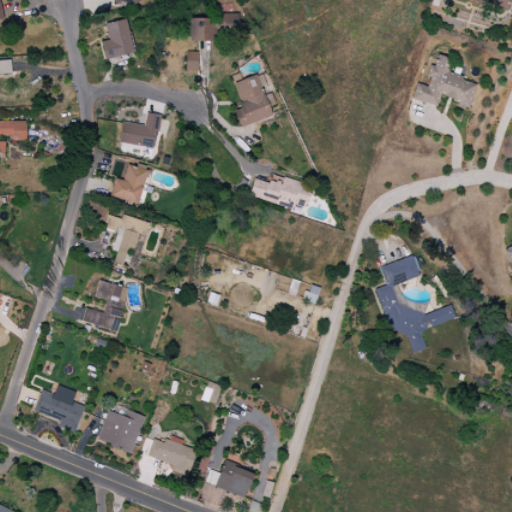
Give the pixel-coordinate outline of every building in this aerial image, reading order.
[(509,0),(463,0),(508,9),(509,0)] [(213,19),(189,18),(189,37),(237,38),(238,14),(213,14),(213,19)] [(132,54),(125,20),(105,23),(108,40),(100,42),(103,59),(132,54)] [(411,100),(436,107),(439,98),(469,107),(476,83),(446,74),(451,59),(438,55),(434,66),(429,65),(426,76),(429,77),(426,87),(416,83),(411,100)] [(0,61),(0,74),(11,74),(10,61),(0,61)] [(233,82),(240,109),(233,111),(238,127),(271,117),(268,106),(273,104),(270,94),(263,96),(260,84),(264,83),(261,74),(233,82)] [(121,123),(119,144),(154,149),(158,115),(145,114),(144,125),(121,123)] [(25,141),(25,122),(0,121),(0,137),(12,138),(12,141),(25,141)] [(138,204),(145,170),(126,166),(123,180),(113,179),(109,198),(138,204)] [(302,213),(310,186),(271,176),(269,184),(253,179),(248,197),(302,213)] [(149,223),(122,216),(121,220),(106,215),(103,228),(116,232),(111,250),(116,252),(113,263),(127,268),(137,234),(145,237),(149,223)] [(378,267),(384,286),(374,289),(383,317),(382,319),(384,327),(406,337),(412,354),(425,350),(420,336),(423,330),(455,319),(450,306),(421,315),(401,306),(394,285),(416,278),(418,272),(413,256),(378,267)] [(117,331),(124,304),(117,302),(120,286),(98,281),(94,298),(105,301),(102,313),(84,309),(81,322),(117,331)] [(75,433),(83,406),(71,403),(75,392),(56,386),(53,394),(40,390),(33,411),(59,420),(57,427),(75,433)] [(96,441),(131,453),(143,417),(125,411),(123,417),(106,411),(96,441)] [(144,459),(188,475),(197,451),(166,439),(164,443),(152,439),(144,459)] [(214,489),(245,498),(252,472),(221,463),(214,489)]
